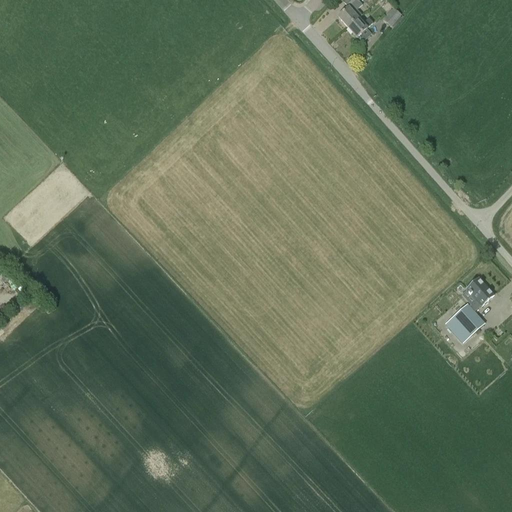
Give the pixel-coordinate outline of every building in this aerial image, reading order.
[(340,0),(348,9),(338,19),(347,29),(358,19),(362,16),(357,11),(362,6),(357,0),(340,0)] [(401,16),(393,10),(383,22),(391,29),(401,16)] [(362,25),(358,19),(347,29),(356,39),(373,24),(369,19),(362,25)] [(475,302),(469,308),(473,313),(480,307),(481,308),(494,296),(479,279),(465,291),(475,302)] [(431,310),(445,326),(463,345),(471,338),(484,326),(467,306),(451,321),(437,305),(431,310)]
